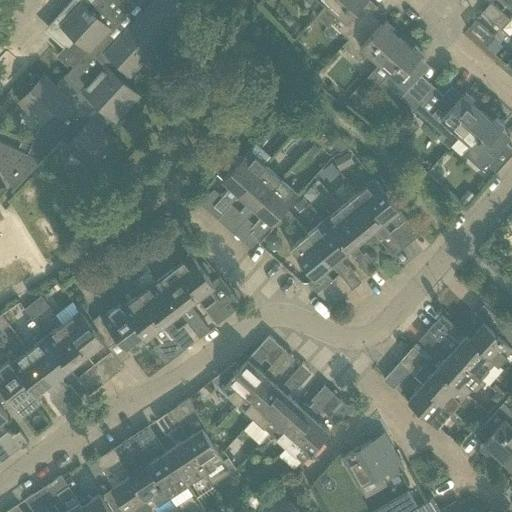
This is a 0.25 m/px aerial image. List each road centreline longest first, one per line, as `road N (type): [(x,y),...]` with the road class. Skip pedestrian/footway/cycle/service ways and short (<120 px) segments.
road 1 (residential): [(0,488),(262,319)]
road 2 (residential): [(507,511),(359,379),(351,342)]
road 3 (residential): [(351,342),(377,334),(511,182)]
road 4 (residential): [(262,319),(232,258),(196,218)]
